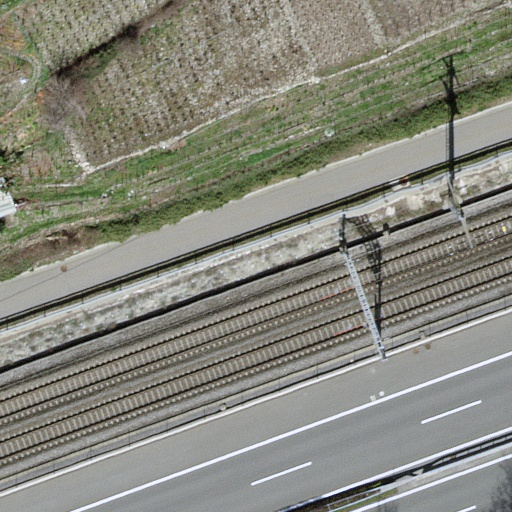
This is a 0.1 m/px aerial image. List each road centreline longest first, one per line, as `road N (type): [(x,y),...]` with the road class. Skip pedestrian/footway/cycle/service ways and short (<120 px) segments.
road 1 (unclassified): [(0,302),(511,120)]
road 2 (motorway): [(511,388),(169,511)]
